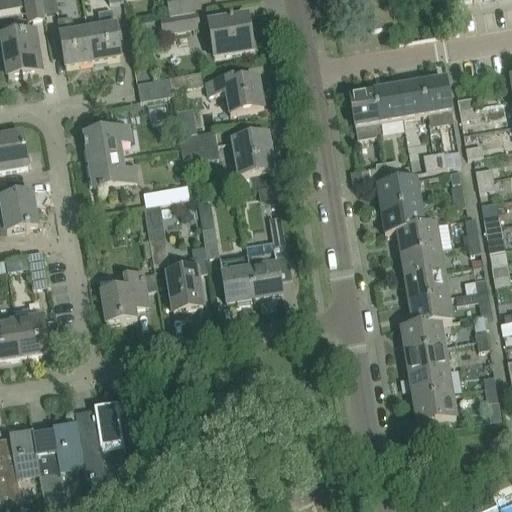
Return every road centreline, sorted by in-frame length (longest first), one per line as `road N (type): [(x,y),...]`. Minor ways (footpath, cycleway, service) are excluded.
road 1 (residential): [(91,377),(46,114)]
road 2 (residential): [(91,377),(171,348),(348,321)]
road 3 (residential): [(348,321),(307,74)]
road 4 (residential): [(307,74),(511,39)]
road 5 (residential): [(385,511),(348,321)]
